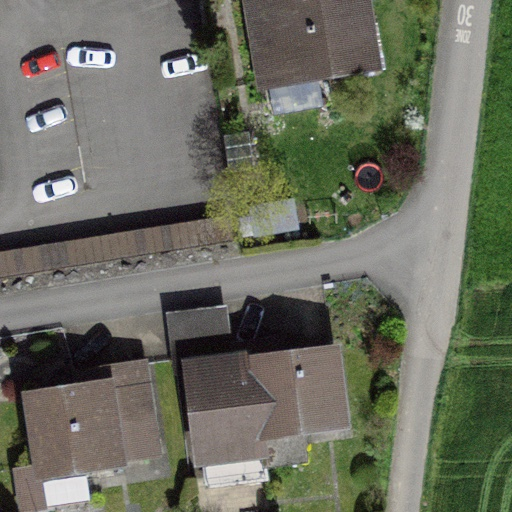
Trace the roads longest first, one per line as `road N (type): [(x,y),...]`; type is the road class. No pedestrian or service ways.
road 1 (residential): [(0,315),(439,245)]
road 2 (residential): [(406,511),(439,245)]
road 3 (residential): [(439,245),(466,0)]
